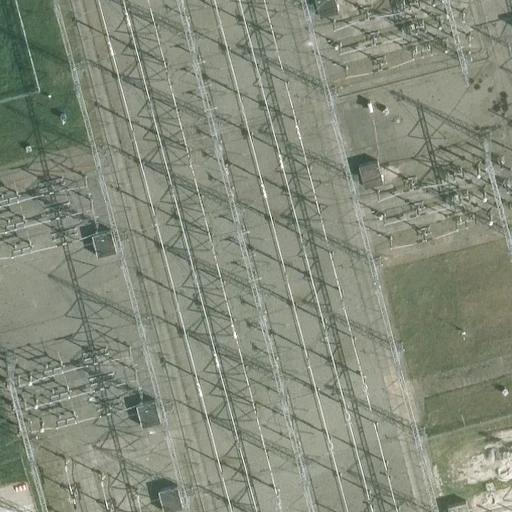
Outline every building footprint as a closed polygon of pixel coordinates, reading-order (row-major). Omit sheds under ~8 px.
[(336,0),(316,0),(321,16),(340,10),(336,0)] [(378,160),(360,164),(365,186),(384,181),(378,160)] [(111,228),(93,233),(98,255),(117,250),(111,228)] [(156,399),(138,403),(143,425),(162,420),(156,399)] [(178,484),(160,489),(165,510),(184,506),(178,484)] [(470,511),(467,500),(448,505),(450,511),(470,511)]
